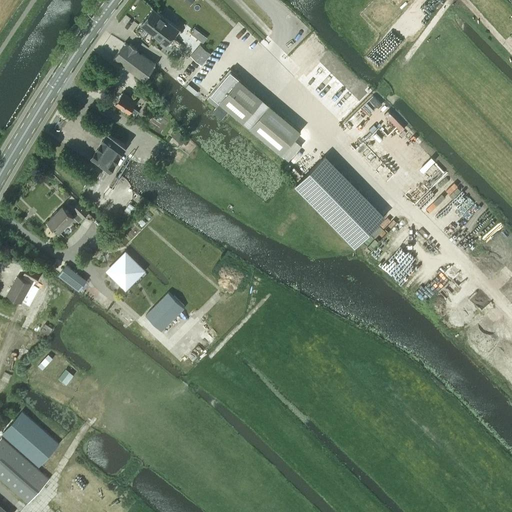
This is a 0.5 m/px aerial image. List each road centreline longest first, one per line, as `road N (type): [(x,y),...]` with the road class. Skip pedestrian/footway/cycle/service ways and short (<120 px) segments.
road 1 (primary): [(0,174),(114,0)]
road 2 (track): [(511,315),(407,205)]
